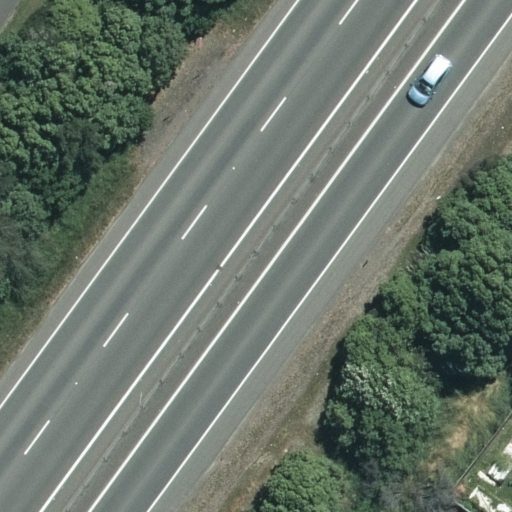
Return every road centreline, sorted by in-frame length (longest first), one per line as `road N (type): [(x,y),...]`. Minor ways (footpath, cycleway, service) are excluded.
road 1 (trunk): [(490,0),(116,511)]
road 2 (trunk): [(0,486),(355,0)]
